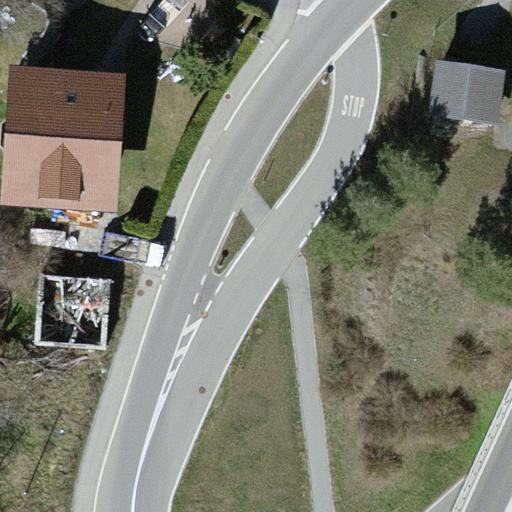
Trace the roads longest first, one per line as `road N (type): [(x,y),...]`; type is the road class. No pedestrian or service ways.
road 1 (tertiary): [(176,371),(339,150),(357,88),(341,13)]
road 2 (tertiary): [(341,13),(231,170),(176,371)]
road 3 (tertiary): [(176,371),(136,511)]
